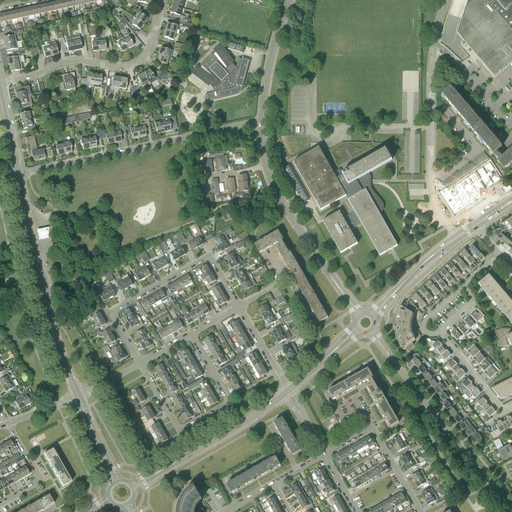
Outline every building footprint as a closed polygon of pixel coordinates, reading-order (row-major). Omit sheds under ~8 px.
[(173,0),(172,6),(182,9),(184,1),(179,0),(178,0),(176,0),(173,0)] [(511,0),(472,0),(453,17),(453,18),(453,20),(453,22),(454,23),(454,25),(455,26),(455,28),(456,29),(457,31),(457,32),(458,34),(460,35),(460,37),(462,38),(485,65),(495,77),(511,62),(511,0)] [(182,9),(172,6),(171,13),(175,14),(175,15),(174,15),(174,16),(182,18),(181,22),(187,23),(188,20),(185,19),(185,17),(182,16),(182,13),(181,12),(182,9)] [(136,19),(144,24),(147,18),(145,17),(145,16),(140,13),(136,19)] [(144,24),(136,19),(132,25),(137,28),(140,29),(144,24)] [(166,31),(175,33),(176,29),(177,30),(179,25),(172,23),(172,25),(167,24),(166,31)] [(5,44),(14,42),(17,42),(15,35),(21,33),(20,30),(10,32),(11,36),(6,37),(3,38),(5,44)] [(175,33),(166,31),(164,37),(168,38),(168,39),(173,41),(175,33)] [(123,40),(127,49),(133,46),(132,43),(131,41),(134,40),(132,37),(130,38),(129,37),(123,40)] [(121,52),(127,49),(123,40),(122,38),(116,41),(115,40),(114,41),(115,45),(118,50),(120,49),(121,52)] [(73,42),(75,51),(82,49),(81,46),(80,40),(73,42)] [(17,42),(14,42),(5,44),(6,51),(9,50),(18,49),(17,42)] [(49,47),(52,56),(58,54),(57,51),(58,51),(55,42),(49,44),(49,47)] [(69,52),(75,51),(73,42),(66,43),(68,49),(69,52)] [(93,52),(99,51),(98,42),(91,43),(92,49),(93,52)] [(206,94),(208,103),(208,102),(237,95),(238,95),(240,93),(241,92),(242,90),(249,62),(250,62),(239,59),(237,68),(233,63),(234,62),(220,42),(217,46),(216,47),(213,49),(214,50),(212,53),(198,66),(197,65),(194,69),(190,72),(209,87),(210,85),(214,89),(212,92),(212,93),(206,94)] [(230,45),(229,51),(252,57),(254,51),(230,45)] [(45,58),(52,56),(49,47),(43,49),(44,55),(45,58)] [(159,55),(169,58),(171,50),(165,49),(161,48),(159,55)] [(9,65),(18,63),(21,63),(19,56),(26,54),(25,51),(19,52),(12,54),(13,57),(10,58),(11,58),(8,59),(9,65)] [(169,58),(159,55),(157,62),(161,63),(161,64),(167,65),(169,58)] [(21,63),(18,63),(9,65),(11,72),(13,71),(13,72),(22,70),(21,63)] [(143,73),(148,82),(152,80),(153,82),(158,80),(154,73),(152,74),(150,70),(143,73)] [(163,78),(165,80),(167,76),(168,77),(168,76),(162,71),(157,78),(161,81),(163,78)] [(53,77),(55,85),(63,83),(64,90),(66,89),(66,91),(75,89),(73,79),(75,79),(74,73),(70,73),(71,76),(63,78),(63,75),(53,77)] [(84,85),(93,87),(95,74),(88,73),(88,77),(87,77),(87,79),(85,79),(84,85)] [(142,86),(148,82),(143,73),(137,77),(139,81),(142,86)] [(95,74),(93,87),(94,87),(94,84),(101,85),(102,80),(101,80),(102,75),(95,74)] [(111,87),(119,88),(120,78),(113,77),(113,81),(112,81),(111,87)] [(120,78),(119,88),(126,89),(127,84),(127,79),(120,78)] [(27,95),(31,94),(29,86),(18,88),(15,89),(14,89),(15,94),(26,92),(27,95)] [(505,154),(500,148),(501,147),(489,132),(476,117),(463,102),(450,87),(442,95),(455,110),(467,125),(480,140),(494,154),(498,160),(497,161),(504,169),(511,162),(511,147),(505,154),(505,153),(505,154)] [(31,95),(31,94),(27,95),(26,92),(15,94),(16,98),(17,98),(18,105),(21,105),(22,107),(31,105),(30,97),(30,96),(31,95)] [(22,122),(31,120),(29,112),(20,114),(22,122)] [(162,122),(164,132),(171,130),(170,126),(176,125),(174,117),(169,118),(170,121),(162,122)] [(137,128),(140,137),(146,136),(146,132),(147,131),(147,129),(151,129),(149,120),(148,119),(144,120),(145,123),(140,124),(141,127),(137,128)] [(31,120),(22,122),(24,129),(27,128),(28,133),(36,131),(35,124),(32,125),(31,120)] [(157,133),(164,132),(162,122),(162,120),(154,122),(156,129),(157,129),(157,133)] [(133,139),(140,137),(137,128),(130,129),(131,135),(132,135),(133,139)] [(113,133),(115,143),(122,141),(121,137),(120,131),(113,133)] [(108,144),(115,143),(113,133),(105,135),(106,140),(107,140),(108,144)] [(25,138),(27,148),(37,146),(34,136),(25,138)] [(88,138),(90,148),(97,147),(96,142),(97,142),(95,137),(88,138)] [(83,150),(90,148),(88,138),(80,140),(82,145),(83,150)] [(63,144),(65,154),(72,152),(71,148),(72,148),(71,142),(70,140),(67,141),(67,143),(63,144)] [(58,155),(65,154),(63,144),(56,145),(57,151),(58,155)] [(380,256),(393,248),(398,245),(384,222),(379,212),(381,211),(381,210),(382,209),(382,208),(382,207),(382,206),(382,205),(382,204),(381,203),(379,201),(375,195),(372,192),(371,190),(370,188),(370,186),(370,183),(370,179),(370,178),(369,177),(369,176),(367,174),(392,160),(386,149),(349,170),(345,164),(333,172),(319,147),(293,162),(321,210),(346,196),(348,199),(348,200),(355,212),(343,218),(340,211),(322,221),(340,253),(356,244),(349,231),(362,224),(367,232),(380,256)] [(44,149),(31,152),(32,157),(34,157),(35,161),(44,158),(44,155),(45,155),(43,149),(44,149)] [(491,161),(484,152),(470,164),(469,163),(458,173),(456,171),(442,183),(446,187),(449,185),(487,160),(489,163),(489,162),(491,161)] [(215,157),(217,171),(226,170),(224,156),(215,157)] [(205,173),(213,172),(211,159),(204,160),(205,173)] [(459,207),(501,179),(490,163),(449,191),(447,188),(440,192),(452,211),(454,214),(461,210),(459,207)] [(303,204),(309,201),(289,166),(283,169),(303,204)] [(238,176),(241,192),(249,191),(246,174),(238,176)] [(215,196),(220,195),(217,179),(212,180),(213,187),(210,188),(211,193),(214,193),(215,196)] [(499,226),(503,230),(504,230),(503,229),(509,226),(506,222),(500,226),(499,226)] [(204,244),(200,237),(202,235),(200,232),(200,231),(196,223),(193,225),(198,233),(195,234),(197,237),(193,239),(198,247),(204,244)] [(493,233),(499,238),(505,232),(503,230),(499,226),(493,233)] [(50,239),(48,228),(36,231),(39,241),(50,239)] [(219,246),(229,240),(227,236),(233,232),(231,228),(218,235),(220,238),(216,240),(219,246)] [(282,257),(294,279),(303,293),(311,308),(319,322),(328,317),(324,310),(323,311),(322,309),(323,308),(320,303),(315,294),(314,294),(312,292),(314,292),(312,288),(305,277),(304,278),(303,276),(304,275),(303,273),(299,266),(296,261),(295,262),(294,260),(295,259),(291,252),(289,252),(282,240),(284,239),(278,230),(270,235),(264,239),(265,240),(263,241),(262,240),(255,244),(260,253),(276,244),(278,242),(280,246),(277,248),(282,257)] [(500,238),(505,243),(511,237),(505,232),(500,238)] [(198,247),(193,239),(192,237),(187,240),(186,239),(185,239),(182,234),(180,236),(184,245),(188,242),(188,243),(192,251),(198,247)] [(233,249),(237,247),(236,244),(233,246),(229,240),(219,246),(222,252),(225,250),(227,253),(233,249)] [(485,258),(481,254),(473,245),(469,249),(470,249),(468,250),(472,257),(474,255),(476,258),(477,257),(481,262),(485,258)] [(180,257),(176,250),(174,246),(168,250),(175,261),(180,257)] [(176,250),(180,257),(186,254),(182,247),(176,250)] [(229,263),(236,258),(234,255),(236,254),(233,249),(227,253),(228,256),(226,257),(229,263)] [(471,264),(474,261),(472,258),(472,257),(468,250),(466,252),(464,249),(464,250),(464,251),(463,250),(460,254),(463,257),(464,257),(467,261),(469,264),(470,263),(471,264)] [(159,260),(163,268),(169,264),(164,257),(162,254),(157,257),(159,260)] [(464,270),(467,267),(461,260),(463,257),(460,254),(457,256),(457,257),(456,257),(452,261),(456,264),(457,263),(460,267),(462,270),(463,270),(464,270)] [(236,270),(243,266),(241,263),(240,264),(236,258),(229,263),(232,269),(235,267),(236,270)] [(157,271),(163,268),(159,260),(153,263),(157,271)] [(238,279),(246,275),(243,270),(248,267),(248,268),(254,264),(252,260),(247,264),(243,266),(236,270),(238,272),(235,274),(238,279)] [(457,276),(460,273),(454,266),(456,264),(452,261),(450,262),(450,263),(449,263),(445,267),(449,271),(450,269),(454,273),(453,274),(455,276),(456,276),(457,276)] [(203,274),(210,270),(207,265),(206,265),(205,263),(202,265),(195,269),(197,273),(201,271),(203,274)] [(141,270),(145,278),(151,274),(147,267),(141,270)] [(450,283),(454,279),(447,272),(449,271),(445,267),(444,268),(443,268),(444,269),(443,269),(437,274),(441,278),(443,275),(447,279),(446,280),(448,283),(449,282),(450,283)] [(139,281),(145,278),(141,270),(135,274),(139,281)] [(203,280),(206,279),(213,275),(210,270),(203,274),(200,275),(203,280)] [(242,285),(252,279),(248,274),(246,275),(238,279),(242,285)] [(443,289),(447,286),(440,278),(441,278),(437,274),(436,275),(437,275),(436,276),(436,275),(431,280),(434,284),(436,282),(440,285),(439,286),(441,289),(442,288),(443,289)] [(187,285),(193,282),(189,275),(183,278),(187,285)] [(206,279),(209,285),(216,280),(213,275),(206,279)] [(511,301),(495,282),(495,281),(492,277),(490,279),(487,275),(478,283),(481,287),(482,286),(511,320),(511,330),(508,329),(505,329),(502,329),(498,330),(495,332),(496,332),(500,338),(499,339),(498,341),(498,342),(497,343),(497,344),(497,345),(497,346),(497,347),(498,348),(498,347),(507,345),(507,346),(508,345),(507,344),(510,343),(511,345),(511,344),(511,379),(499,386),(498,385),(492,388),(501,399),(511,393),(511,301)] [(123,280),(128,288),(133,285),(129,277),(123,280)] [(185,287),(187,285),(183,278),(178,281),(184,291),(186,289),(185,287)] [(252,279),(242,285),(245,291),(252,287),(256,285),(252,279)] [(122,291),(128,288),(123,280),(118,284),(122,291)] [(436,295),(440,292),(433,285),(434,284),(431,280),(430,281),(429,281),(430,281),(429,282),(425,285),(428,289),(429,288),(433,292),(432,292),(435,295),(435,294),(436,295)] [(178,294),(184,291),(178,281),(173,284),(177,291),(178,294)] [(170,298),(172,302),(175,300),(174,299),(175,295),(174,293),(177,291),(173,284),(167,287),(169,290),(166,291),(170,298)] [(429,301),(433,298),(426,291),(428,289),(425,285),(423,287),(422,287),(423,287),(422,288),(417,292),(420,296),(423,294),(426,298),(425,299),(428,301),(429,301)] [(215,295),(222,291),(219,286),(212,290),(215,295)] [(106,290),(110,298),(116,295),(111,287),(106,290)] [(104,301),(110,298),(106,290),(104,288),(98,291),(104,301)] [(162,303),(170,298),(166,291),(164,293),(162,290),(157,293),(161,301),(162,303)] [(218,300),(225,296),(222,291),(215,295),(218,300)] [(422,307),(426,304),(419,297),(420,296),(417,292),(416,293),(416,294),(415,294),(410,299),(413,302),(416,300),(419,304),(418,305),(421,307),(422,307)] [(156,303),(161,301),(157,293),(152,296),(156,303)] [(151,307),(156,303),(152,296),(147,299),(151,307)] [(221,305),(219,307),(220,310),(226,306),(225,303),(228,302),(225,296),(218,300),(221,305)] [(286,301),(283,296),(277,299),(280,304),(286,301)] [(152,310),(151,307),(147,299),(141,302),(147,313),(152,310)] [(420,337),(419,335),(417,332),(416,331),(411,333),(410,329),(410,327),(410,322),(411,320),(412,316),(413,314),(415,313),(416,311),(418,309),(413,303),(413,302),(410,299),(409,299),(404,304),(402,307),(400,306),(398,309),(396,316),(395,320),(394,327),(395,331),(396,338),(398,341),(401,347),(404,351),(406,349),(409,353),(420,338),(420,337)] [(262,314),(270,310),(266,304),(268,304),(266,300),(260,303),(262,307),(259,309),(262,314)] [(199,305),(205,315),(210,312),(204,302),(199,305)] [(205,315),(199,305),(194,309),(195,311),(199,318),(205,315)] [(126,318),(133,314),(129,307),(125,309),(126,311),(123,313),(126,318)] [(266,320),(276,314),(273,308),(270,310),(262,314),(266,320)] [(471,315),(478,322),(484,316),(478,309),(471,315)] [(194,321),(199,318),(195,311),(190,314),(194,321)] [(96,322),(103,318),(100,312),(93,317),(96,322)] [(189,324),(194,321),(190,314),(189,312),(187,313),(187,315),(182,318),(185,323),(187,322),(189,324)] [(136,319),(139,317),(138,315),(135,317),(133,314),(126,318),(129,323),(136,319)] [(276,314),(266,320),(269,326),(279,320),(276,314)] [(471,315),(465,320),(472,328),(478,322),(471,315)] [(182,325),(185,323),(182,318),(181,316),(176,319),(177,321),(174,323),(178,330),(184,327),(182,325)] [(103,318),(96,322),(99,328),(107,324),(103,318)] [(136,330),(142,327),(140,324),(142,323),(141,320),(138,322),(136,319),(129,323),(132,329),(135,327),(136,330)] [(237,321),(235,322),(233,320),(227,323),(229,326),(230,325),(233,330),(240,326),(237,321)] [(465,320),(459,326),(465,334),(472,328),(465,320)] [(173,333),(178,330),(174,323),(169,326),(173,333)] [(168,336),(173,333),(169,326),(164,329),(168,336)] [(236,336),(243,331),(240,326),(233,330),(236,336)] [(465,334),(459,326),(451,334),(451,335),(453,337),(454,337),(457,341),(465,334)] [(276,337),(283,333),(280,327),(272,332),(276,337)] [(105,339),(113,335),(110,329),(102,333),(101,332),(100,332),(100,331),(95,334),(96,337),(99,336),(100,336),(101,337),(102,337),(103,337),(104,336),(105,339)] [(162,339),(168,336),(164,329),(158,332),(162,339)] [(138,339),(145,335),(142,330),(135,334),(138,339)] [(234,337),(237,342),(246,336),(243,331),(236,336),(234,337)] [(279,343),(287,339),(283,333),(276,337),(279,343)] [(105,339),(109,345),(116,341),(113,335),(105,339)] [(141,344),(149,340),(145,335),(138,339),(141,344)] [(214,341),(217,339),(216,337),(213,339),(211,336),(204,340),(207,345),(214,341)] [(242,346),(249,342),(246,336),(237,342),(240,347),(242,346)] [(153,344),(151,345),(149,340),(141,344),(144,350),(148,347),(150,350),(154,347),(153,344)] [(464,348),(467,351),(474,345),(477,343),(474,340),(464,348)] [(210,350),(217,346),(214,341),(207,345),(210,350)] [(438,354),(444,349),(442,346),(443,346),(441,344),(438,341),(432,346),(435,349),(434,350),(438,354)] [(237,359),(243,356),(246,354),(245,353),(246,352),(246,351),(252,347),(249,342),(242,346),(244,349),(243,350),(243,352),(243,353),(236,357),(237,359)] [(286,355),(293,351),(290,345),(283,350),(286,355)] [(474,345),(467,351),(473,358),(480,352),(474,345)] [(112,358),(115,356),(123,352),(119,346),(111,351),(109,348),(104,351),(106,354),(109,352),(112,358)] [(182,360),(191,355),(188,349),(187,350),(185,346),(176,351),(178,355),(181,360),(182,360)] [(213,356),(220,351),(217,346),(210,350),(213,356)] [(299,359),(304,356),(303,353),(300,355),(296,349),(293,351),(286,355),(289,361),(297,356),(299,359)] [(444,349),(438,354),(442,358),(443,358),(445,360),(451,355),(448,351),(447,350),(446,351),(444,349)] [(216,361),(223,357),(220,351),(213,356),(216,361)] [(123,352),(115,356),(118,362),(126,357),(123,352)] [(251,362),(259,358),(255,352),(248,356),(251,362)] [(480,352),(473,358),(472,358),(478,365),(486,359),(480,352)] [(424,358),(422,359),(418,355),(418,354),(417,354),(416,354),(413,355),(414,358),(411,360),(417,367),(426,361),(424,358)] [(184,365),(194,360),(191,355),(182,360),(184,362),(185,361),(187,364),(184,365)] [(224,363),(226,366),(237,359),(236,357),(229,360),(226,355),(223,357),(216,361),(219,366),(224,363)] [(254,367),(262,363),(259,358),(251,362),(254,367)] [(225,377),(233,372),(235,371),(233,366),(239,363),(239,362),(237,359),(226,366),(225,366),(226,369),(222,371),(225,377)] [(486,359),(478,365),(484,372),(491,366),(492,366),(486,359)] [(190,369),(197,365),(194,360),(184,365),(186,368),(188,366),(190,369)] [(453,373),(459,367),(457,365),(457,364),(456,363),(453,360),(447,365),(450,368),(449,369),(453,373)] [(422,374),(430,369),(426,364),(427,363),(426,361),(417,367),(422,374)] [(257,372),(265,368),(262,363),(254,367),(257,372)] [(158,373),(165,369),(162,364),(155,368),(158,373)] [(3,375),(8,372),(10,371),(9,368),(6,370),(4,366),(2,368),(0,365),(0,373),(1,373),(3,375)] [(193,374),(200,370),(197,365),(190,369),(193,374)] [(491,366),(484,372),(490,379),(497,373),(491,366)] [(459,367),(453,373),(457,377),(458,377),(460,379),(466,374),(463,370),(462,369),(461,370),(459,367)] [(264,375),(268,373),(265,368),(257,372),(260,377),(256,380),(258,382),(266,377),(264,375)] [(399,422),(390,406),(380,389),(379,390),(372,378),(373,377),(368,368),(360,373),(344,382),(328,391),(333,400),(341,395),(349,391),(357,386),(365,382),(368,380),(370,384),(366,386),(371,394),(381,411),(390,427),(399,422)] [(161,379),(168,375),(165,369),(158,373),(161,379)] [(427,381),(434,376),(432,374),(433,373),(430,369),(422,374),(427,381)] [(193,374),(196,380),(201,377),(203,376),(200,370),(193,374)] [(0,381),(3,386),(10,382),(13,381),(8,372),(3,375),(4,378),(0,380),(0,381)] [(228,382),(236,378),(233,372),(225,377),(228,382)] [(164,384),(171,380),(174,378),(171,373),(168,375),(161,379),(164,384)] [(433,387),(440,382),(436,378),(434,376),(427,381),(433,387)] [(188,388),(193,385),(203,379),(201,377),(196,380),(192,382),(186,385),(188,388)] [(231,387),(239,383),(236,378),(228,382),(231,387)] [(465,389),(468,392),(474,386),(472,384),(472,383),(471,382),(468,378),(459,386),(463,391),(465,389)] [(202,390),(209,386),(206,381),(204,382),(203,379),(193,385),(188,388),(190,391),(197,387),(200,387),(202,390)] [(167,389),(174,385),(171,380),(164,384),(167,389)] [(448,389),(447,388),(449,386),(444,381),(441,384),(440,382),(433,387),(439,395),(448,389)] [(12,392),(18,389),(16,386),(13,388),(10,382),(3,386),(6,392),(11,389),(12,392)] [(234,392),(242,388),(240,386),(242,385),(241,382),(239,383),(231,387),(234,392)] [(174,396),(181,392),(182,391),(179,386),(176,388),(174,385),(167,389),(170,394),(173,393),(174,396)] [(203,396),(212,391),(209,386),(202,390),(202,391),(200,392),(203,396)] [(476,389),(474,386),(468,392),(465,394),(469,398),(471,396),(472,395),(475,398),(481,393),(478,389),(477,388),(476,389)] [(139,389),(131,394),(126,397),(127,399),(133,395),(135,399),(143,395),(139,389)] [(444,401),(449,397),(451,396),(447,391),(448,391),(447,390),(448,389),(439,395),(444,401)] [(19,395),(25,406),(31,403),(28,398),(31,396),(27,390),(19,395)] [(208,401),(215,396),(212,391),(203,396),(205,399),(206,398),(208,401)] [(176,405),(183,401),(185,400),(181,392),(174,396),(176,398),(173,400),(176,405)] [(19,409),(25,406),(19,395),(17,396),(16,399),(18,401),(16,402),(14,399),(11,401),(12,404),(12,405),(13,407),(14,407),(16,411),(15,409),(17,408),(18,406),(19,409)] [(135,399),(139,404),(146,400),(143,395),(135,399)] [(208,401),(211,406),(218,402),(215,396),(208,401)] [(447,410),(454,405),(452,402),(449,397),(444,401),(442,403),(447,410)] [(483,411),(489,405),(487,403),(487,402),(486,401),(483,397),(477,403),(479,405),(476,408),(480,413),(483,411)] [(179,410),(186,406),(183,401),(176,405),(179,410)] [(182,416),(189,411),(191,410),(188,405),(186,406),(179,410),(182,416)] [(462,409),(460,411),(456,406),(455,407),(454,405),(447,410),(453,418),(462,410),(462,409)] [(483,411),(486,415),(483,418),(487,422),(491,419),(490,417),(496,411),(493,408),(491,407),(489,405),(483,411)] [(145,416),(152,411),(149,406),(142,410),(145,416)] [(453,418),(458,424),(468,416),(467,414),(465,414),(462,410),(453,418)] [(142,425),(144,428),(149,425),(147,422),(156,417),(152,411),(145,416),(147,419),(144,420),(145,423),(142,425)] [(185,421),(192,417),(189,411),(182,416),(185,421)] [(463,430),(470,425),(473,423),(469,418),(470,418),(468,416),(458,424),(463,430)] [(293,455),(302,450),(292,434),(283,418),(274,423),(283,439),(293,455)] [(496,425),(498,429),(500,433),(505,430),(505,431),(508,429),(505,421),(502,423),(501,421),(497,422),(498,424),(496,425)] [(154,432),(162,428),(159,422),(151,427),(154,432)] [(469,437),(475,432),(473,430),(474,429),(470,425),(463,430),(469,437)] [(480,428),(475,432),(469,437),(474,444),(477,442),(480,444),(482,441),(482,440),(482,439),(481,438),(478,434),(482,430),(485,427),(484,425),(480,428)] [(158,438),(165,434),(162,428),(154,432),(158,438)] [(395,446),(405,441),(406,440),(401,433),(397,435),(398,437),(391,441),(395,446)] [(158,438),(161,444),(168,439),(165,434),(158,438)] [(369,448),(374,445),(370,436),(364,439),(369,448)] [(369,448),(364,439),(359,443),(362,448),(367,446),(369,448)] [(15,447),(17,446),(14,442),(12,443),(11,440),(5,443),(10,450),(15,447)] [(398,452),(405,448),(408,446),(405,441),(395,446),(398,452)] [(4,453),(10,450),(5,443),(0,446),(4,453)] [(357,452),(362,448),(359,443),(354,446),(357,452)] [(358,454),(357,452),(354,446),(348,449),(352,455),(353,457),(358,454)] [(503,460),(509,457),(504,448),(498,451),(499,453),(496,455),(498,458),(501,456),(503,460)] [(54,470),(62,465),(53,449),(44,454),(54,470)] [(347,458),(352,455),(348,449),(343,452),(347,458)] [(339,457),(336,459),(333,461),(339,471),(342,469),(340,465),(348,460),(347,458),(343,452),(338,455),(339,457)] [(405,464),(412,460),(415,458),(412,452),(402,458),(405,464)] [(264,474),(273,470),(281,465),(276,456),(259,465),(243,475),(226,484),(232,493),(240,488),(248,484),(256,479),(264,474)] [(408,470),(416,466),(412,460),(405,464),(408,470)] [(379,465),(383,472),(388,469),(384,462),(379,465)] [(378,475),(383,472),(379,465),(378,464),(373,467),(378,475)] [(63,486),(70,482),(72,481),(62,465),(54,470),(63,486)] [(20,469),(25,477),(30,474),(26,466),(20,469)] [(372,478),(378,475),(373,467),(368,471),(369,473),(372,478)] [(318,479),(326,474),(323,469),(320,471),(318,468),(313,471),(318,479)] [(19,480),(25,477),(20,469),(15,472),(19,480)] [(420,479),(425,476),(422,470),(412,476),(415,482),(420,479)] [(14,483),(19,480),(15,472),(10,475),(14,483)] [(367,482),(372,478),(369,473),(364,476),(367,482)] [(9,486),(14,483),(10,475),(9,474),(4,477),(5,478),(9,486)] [(323,483),(329,480),(326,474),(318,479),(321,484),(323,483)] [(362,485),(367,482),(364,476),(361,477),(360,475),(357,476),(359,479),(358,479),(362,485)] [(418,487),(426,483),(429,481),(425,476),(420,479),(415,482),(418,487)] [(0,482),(4,489),(9,486),(5,478),(0,480),(0,482)] [(357,488),(362,485),(358,479),(353,482),(357,488)] [(322,490),(322,491),(332,485),(329,480),(323,483),(326,488),(322,490)] [(294,493),(302,488),(299,483),(291,488),(294,493)] [(330,501),(336,497),(333,492),(335,491),(332,485),(322,491),(324,493),(327,491),(329,494),(327,495),(330,501)] [(297,498),(305,494),(302,488),(294,493),(297,498)] [(193,511),(194,511),(195,507),(197,503),(201,500),(193,489),(187,495),(182,502),(180,510),(180,511),(193,511)] [(425,499),(432,495),(429,489),(422,494),(425,499)] [(400,501),(405,498),(402,493),(396,496),(400,501)] [(37,511),(39,511),(54,503),(49,494),(33,504),(37,511)] [(308,499),(305,494),(297,498),(300,504),(308,499)] [(428,505),(436,501),(432,495),(425,499),(428,505)] [(335,505),(341,501),(338,496),(336,497),(330,501),(333,506),(335,505)] [(394,504),(400,501),(396,496),(391,499),(394,504)] [(270,506),(276,503),(273,498),(267,501),(270,506)] [(307,511),(311,507),(310,505),(311,504),(309,501),(308,499),(300,504),(303,509),(305,508),(307,511)] [(386,502),(389,508),(391,510),(394,509),(392,506),(394,504),(391,499),(386,502)] [(338,510),(344,506),(341,501),(335,505),(338,510)] [(384,511),(389,508),(386,502),(381,505),(384,511)] [(273,511),(279,508),(276,503),(270,506),(273,511)]
